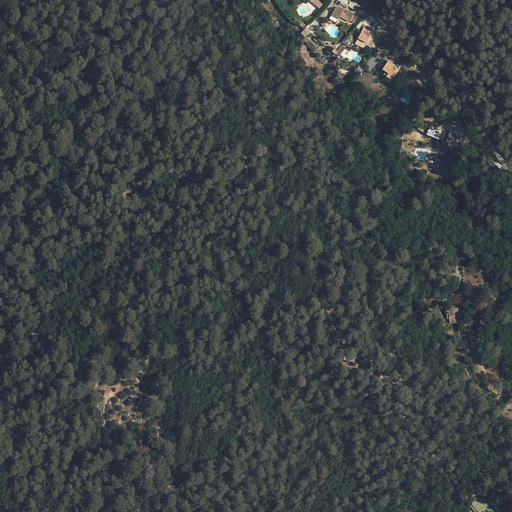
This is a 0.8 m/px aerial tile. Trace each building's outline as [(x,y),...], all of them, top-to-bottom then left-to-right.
[(336,6),(331,15),(338,19),(340,17),(349,22),(350,21),(354,23),(357,18),(353,15),(354,14),(342,8),(342,9),(336,6)] [(305,37),(311,32),(307,27),(300,33),(305,37)] [(372,32),(364,27),(357,40),(361,43),(362,41),(366,43),(367,42),(373,45),(375,40),(369,37),(372,32)] [(394,65),(388,61),(382,70),(385,72),(383,75),(386,77),(387,75),(393,79),(399,70),(396,67),(394,66),(394,65)] [(414,90),(417,94),(423,87),(416,81),(415,82),(413,80),(411,78),(405,86),(407,88),(408,89),(409,88),(411,86),(414,90)] [(447,145),(452,146),(456,135),(450,132),(446,142),(446,143),(446,144),(447,144),(447,145)] [(458,316),(459,316),(457,308),(455,308),(455,306),(446,308),(447,310),(445,310),(447,317),(448,317),(449,323),(454,322),(453,317),(458,316)] [(482,511),(490,505),(480,495),(471,504),(478,511),(482,511)]
